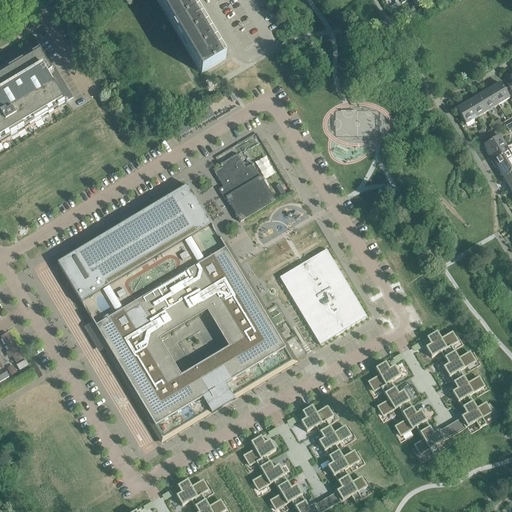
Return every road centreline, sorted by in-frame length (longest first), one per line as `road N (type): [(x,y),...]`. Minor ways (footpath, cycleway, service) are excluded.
road 1 (residential): [(394,333),(406,326),(268,100),(0,258)]
road 2 (residential): [(29,310),(133,493)]
road 3 (residential): [(148,484),(273,407)]
road 4 (residential): [(273,407),(394,333)]
